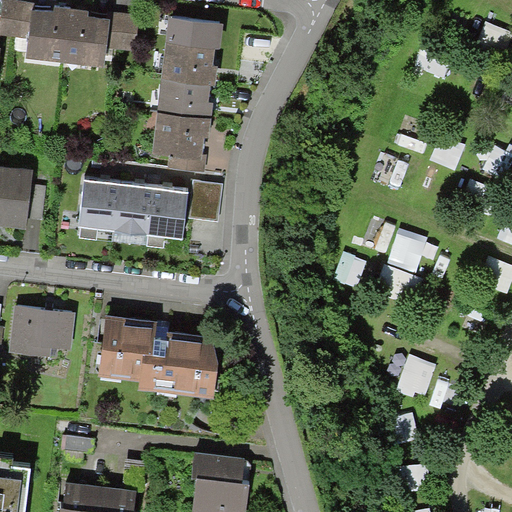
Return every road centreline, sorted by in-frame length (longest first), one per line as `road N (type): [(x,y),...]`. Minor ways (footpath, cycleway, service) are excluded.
road 1 (residential): [(318,3),(250,140),(244,293)]
road 2 (residential): [(244,293),(0,266)]
road 3 (residential): [(244,293),(307,511)]
road 4 (track): [(511,334),(459,495),(461,511)]
